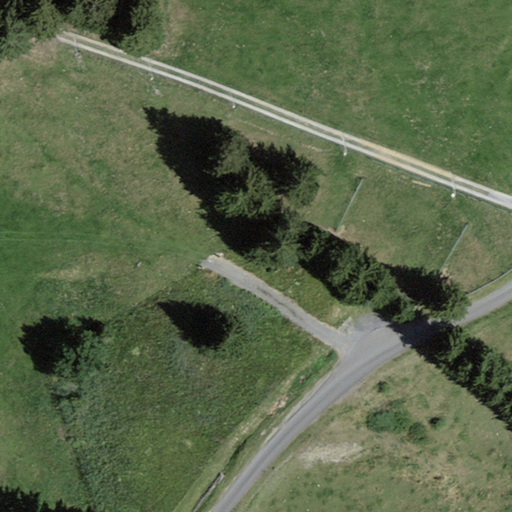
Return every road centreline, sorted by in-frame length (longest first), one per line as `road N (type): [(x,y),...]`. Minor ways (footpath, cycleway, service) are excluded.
road 1 (track): [(511,204),(0,4)]
road 2 (unclassified): [(511,288),(390,347),(342,382),(279,440),(221,511)]
